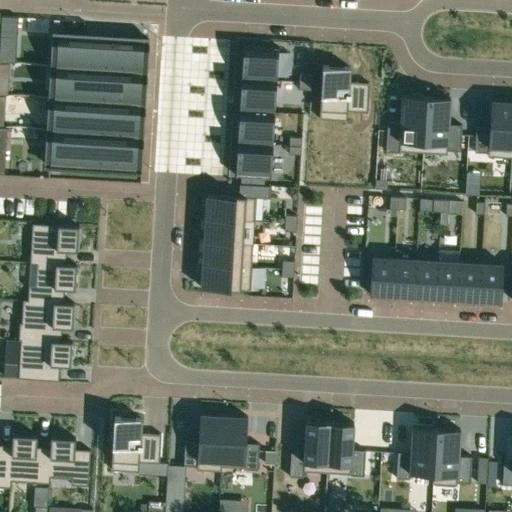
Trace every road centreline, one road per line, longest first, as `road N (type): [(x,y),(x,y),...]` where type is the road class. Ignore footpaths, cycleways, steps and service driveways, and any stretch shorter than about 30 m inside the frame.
road 1 (residential): [(154,375),(511,395)]
road 2 (residential): [(511,331),(158,309)]
road 3 (residential): [(180,9),(158,309)]
road 4 (residential): [(409,24),(180,9)]
road 5 (residential): [(154,375),(121,380),(84,400),(0,395)]
road 6 (residential): [(409,24),(423,60),(511,70)]
